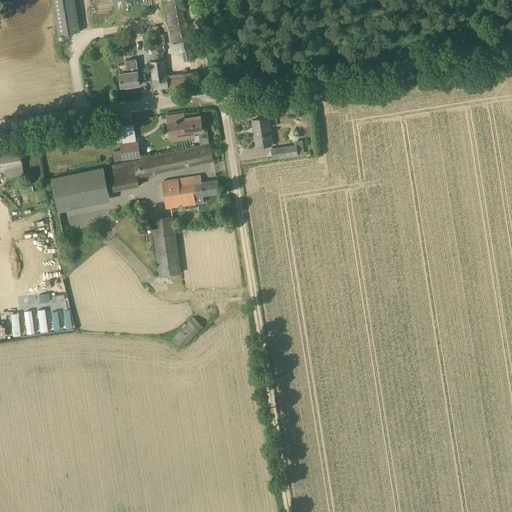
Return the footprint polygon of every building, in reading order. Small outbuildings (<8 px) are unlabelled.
[(75,0),(53,0),(59,35),(80,32),(75,0)] [(179,0),(163,0),(173,46),(181,44),(185,62),(193,60),(179,0)] [(158,28),(147,30),(153,61),(151,61),(154,89),(185,86),(185,85),(193,83),(191,72),(167,76),(167,74),(166,74),(164,59),(158,28)] [(136,59),(127,60),(128,72),(120,74),(122,87),(140,85),(138,71),(136,59)] [(201,117),(185,119),(184,113),(167,116),(169,129),(171,141),(195,137),(194,131),(202,130),(201,117)] [(268,118),(253,120),(257,147),(272,145),(268,118)] [(294,141),(295,145),(297,154),(297,155),(304,154),(303,140),(294,141)] [(138,142),(122,145),(123,159),(139,156),(138,142)] [(139,177),(202,162),(214,160),(211,144),(60,176),(66,201),(140,186),(139,177)] [(274,158),(297,154),(295,145),(273,149),(274,158)] [(19,150),(0,153),(0,169),(21,167),(19,150)] [(220,193),(218,180),(202,182),(201,176),(163,182),(167,209),(194,204),(193,197),(220,193)] [(173,216),(152,219),(160,276),(181,273),(173,216)] [(37,313),(39,330),(46,329),(43,312),(37,313)] [(194,316),(173,338),(183,348),(204,325),(194,316)]
